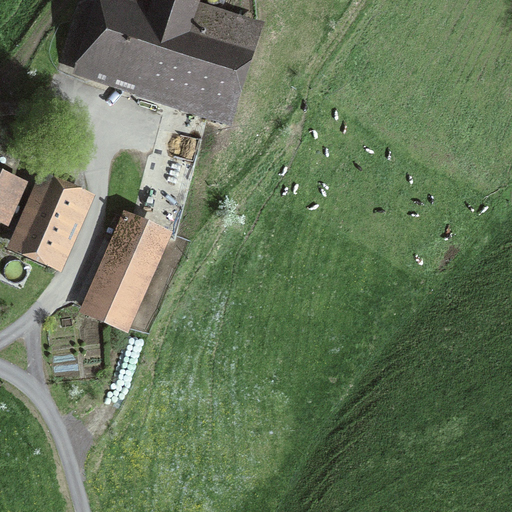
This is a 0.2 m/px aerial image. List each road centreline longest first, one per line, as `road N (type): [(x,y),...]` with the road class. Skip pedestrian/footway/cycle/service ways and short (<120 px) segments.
road 1 (unclassified): [(83,511),(55,419),(28,383),(0,367)]
road 2 (track): [(50,116),(85,0)]
